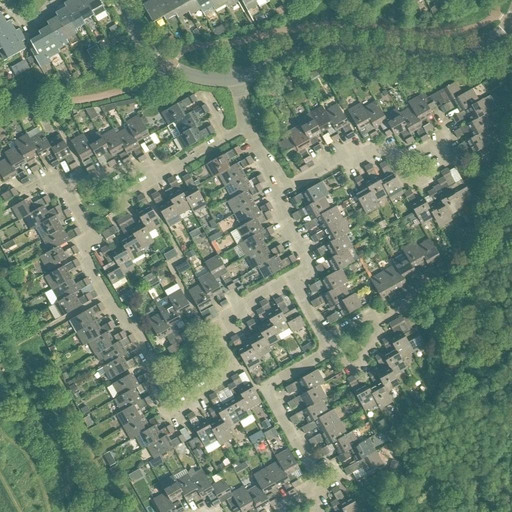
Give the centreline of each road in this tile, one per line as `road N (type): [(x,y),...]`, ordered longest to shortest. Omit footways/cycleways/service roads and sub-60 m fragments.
road 1 (residential): [(90,235),(83,257),(116,314),(131,324),(170,411),(223,373),(223,324),(293,278)]
road 2 (tertiary): [(511,24),(483,50),(450,60),(322,49),(234,80)]
road 3 (unclassified): [(331,350),(267,386),(319,487)]
road 4 (tertiary): [(234,80),(169,67),(121,0)]
road 5 (residential): [(388,155),(439,144),(450,163),(404,187)]
